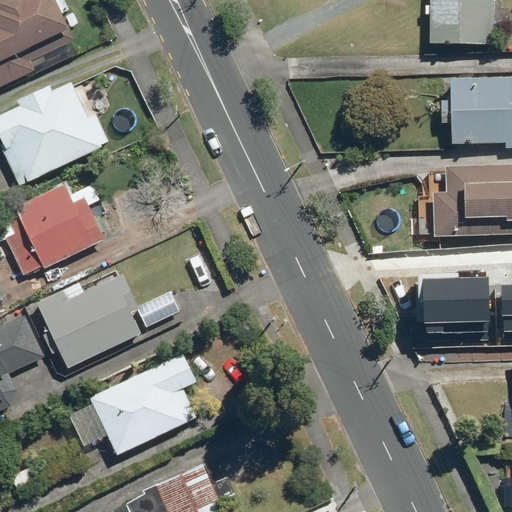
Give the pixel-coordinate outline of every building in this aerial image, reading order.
[(0,0),(0,89),(36,72),(26,52),(70,32),(55,0),(0,0)] [(430,0),(430,46),(490,47),(490,43),(495,43),(495,0),(430,0)] [(511,78),(451,81),(451,102),(442,103),(443,125),(452,124),(453,147),(506,145),(506,149),(511,148),(511,78)] [(1,146),(20,187),(103,149),(102,147),(109,143),(96,115),(88,119),(72,84),(53,93),(50,87),(18,102),(21,108),(0,117),(0,138),(3,145),(1,146)] [(511,164),(445,167),(446,194),(434,194),(435,238),(511,235),(511,164)] [(43,267),(44,271),(106,241),(85,199),(75,204),(66,185),(0,217),(0,243),(7,240),(24,276),(43,267)] [(37,304),(68,370),(142,335),(132,315),(140,311),(124,276),(85,294),(80,284),(37,304)] [(0,413),(12,408),(18,391),(10,375),(45,359),(25,316),(0,327),(0,413)] [(184,355),(90,400),(93,406),(69,417),(84,448),(107,437),(117,457),(198,419),(184,390),(197,384),(184,355)] [(218,511),(216,505),(236,496),(228,478),(213,485),(204,463),(144,492),(145,495),(112,511),(111,511),(218,511)] [(33,465),(11,475),(21,495),(42,485),(33,465)]
